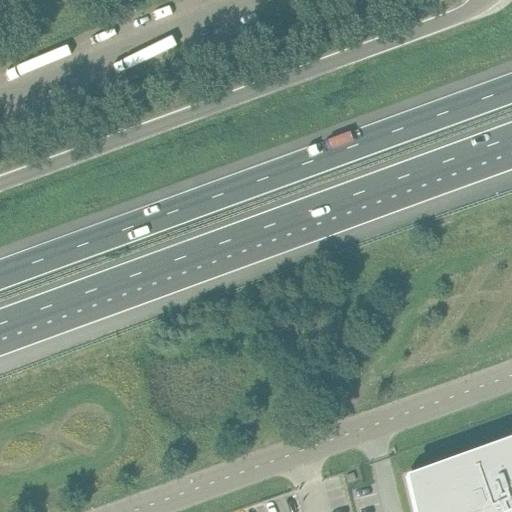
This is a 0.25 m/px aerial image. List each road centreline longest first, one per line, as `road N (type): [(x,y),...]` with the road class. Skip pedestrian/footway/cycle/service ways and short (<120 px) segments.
road 1 (motorway): [(0,324),(511,136)]
road 2 (motorway): [(511,87),(0,273)]
road 3 (unclassified): [(116,511),(511,365)]
